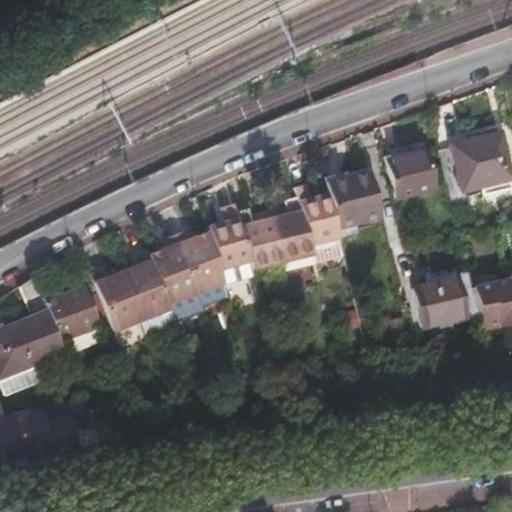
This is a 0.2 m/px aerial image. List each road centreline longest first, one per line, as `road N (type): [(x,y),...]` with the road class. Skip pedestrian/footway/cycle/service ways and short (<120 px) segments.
road 1 (residential): [(0,263),(130,194),(511,51)]
road 2 (residential): [(511,458),(201,511)]
